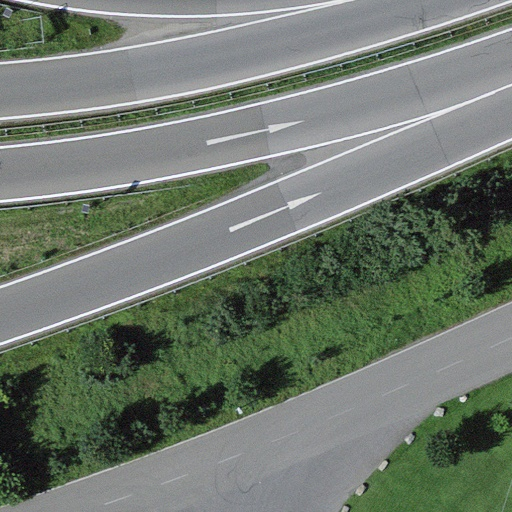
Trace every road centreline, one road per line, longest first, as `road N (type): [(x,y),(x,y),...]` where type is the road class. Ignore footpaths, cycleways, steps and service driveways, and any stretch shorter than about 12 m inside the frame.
road 1 (motorway): [(0,325),(397,158),(511,92)]
road 2 (motorway): [(0,166),(78,163),(369,107),(511,90)]
road 3 (motorway): [(416,0),(273,46),(78,89),(0,95)]
